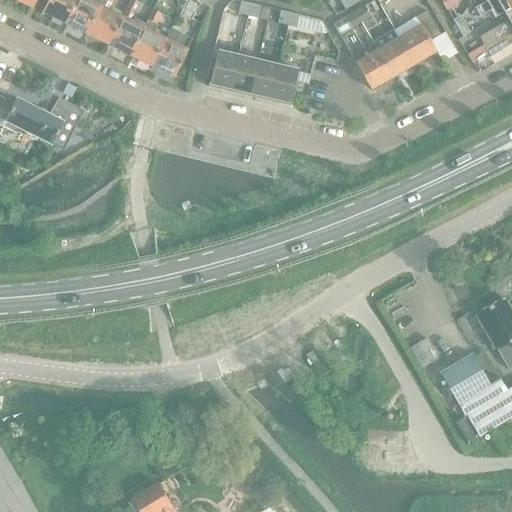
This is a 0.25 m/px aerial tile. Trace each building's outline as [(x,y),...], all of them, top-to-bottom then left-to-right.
[(48,0),(43,12),(65,23),(76,0),(48,0)] [(76,0),(65,23),(86,33),(102,0),(76,0)] [(102,0),(86,33),(107,44),(129,0),(102,0)] [(129,0),(107,44),(130,55),(144,27),(130,20),(139,2),(134,0),(129,0)] [(338,0),(345,10),(354,4),(351,0),(338,0)] [(441,0),(446,9),(453,5),(459,2),(457,0),(441,0)] [(495,18),(505,12),(504,11),(511,6),(511,0),(488,0),(475,8),(479,16),(490,10),(495,18)] [(238,14),(247,16),(250,3),(241,1),(238,14)] [(260,5),(250,3),(247,16),(257,18),(260,5)] [(453,5),(446,9),(462,36),(470,31),(459,12),(457,13),(453,5)] [(364,6),(355,12),(361,23),(370,18),(364,6)] [(479,38),(483,44),(511,27),(511,6),(504,11),(505,12),(509,19),(479,38)] [(130,55),(150,66),(166,38),(155,32),(158,26),(155,24),(161,13),(153,9),(144,27),(130,55)] [(278,23),(287,25),(290,13),(281,10),(278,23)] [(428,11),(395,31),(415,64),(437,51),(432,42),(442,35),(428,11)] [(351,29),(361,23),(355,12),(344,18),(351,29)] [(300,15),(290,13),(287,25),(297,27),(300,15)] [(299,16),(297,27),(324,34),(319,21),(299,16)] [(339,21),(333,25),(340,36),(351,29),(344,18),(339,21)] [(175,20),(166,38),(150,66),(173,77),(188,49),(174,42),(183,24),(175,20)] [(511,27),(483,44),(489,54),(511,39),(511,27)] [(394,29),(373,42),(393,77),(415,64),(395,31),(394,29)] [(371,89),(393,77),(373,42),(368,45),(367,56),(355,63),(371,89)] [(467,55),(472,64),(483,58),(477,49),(467,55)] [(223,86),(230,88),(238,56),(218,51),(210,86),(222,89),(223,86)] [(238,92),(250,95),(258,60),(238,56),(230,88),(239,90),(238,92)] [(262,96),(270,98),(278,65),(258,60),(250,95),(262,98),(262,96)] [(298,70),(278,65),(270,98),(278,100),(278,102),(290,105),(298,70)] [(65,152),(82,116),(56,103),(50,116),(7,95),(4,100),(0,98),(0,126),(16,134),(18,129),(65,152)] [(511,316),(503,300),(475,316),(478,322),(475,323),(480,331),(483,330),(493,348),(511,336),(511,316)] [(511,336),(493,348),(506,371),(511,367),(511,336)] [(425,338),(409,348),(421,369),(437,359),(425,338)] [(470,356),(438,375),(463,417),(465,416),(478,439),(492,430),(511,418),(511,388),(507,391),(500,379),(488,386),(470,356)] [(296,376),(284,384),(290,393),(292,392),(302,385),(296,376)] [(463,418),(455,423),(467,443),(475,438),(463,418)] [(228,469),(240,456),(229,447),(218,460),(228,469)] [(173,511),(158,484),(143,493),(142,491),(131,497),(133,499),(130,500),(136,511),(173,511)]
